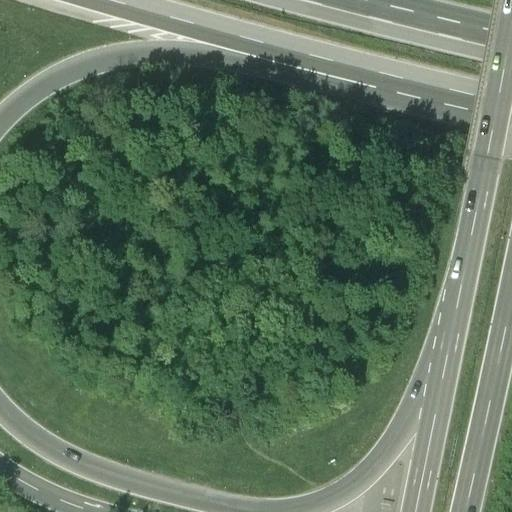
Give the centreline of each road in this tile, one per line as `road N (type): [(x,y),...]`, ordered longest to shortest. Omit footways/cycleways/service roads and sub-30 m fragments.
road 1 (motorway): [(0,121),(48,82),(129,57),(216,59),(410,83)]
road 2 (motorway): [(111,0),(410,83)]
road 3 (primary): [(511,26),(457,306)]
road 4 (motorway): [(252,511),(109,477),(52,451),(0,407)]
road 5 (motorway): [(457,306),(386,454),(346,493),(298,511)]
road 6 (primary): [(466,511),(511,300)]
road 7 (primary): [(457,306),(416,511)]
road 8 (motorway): [(511,46),(321,0)]
